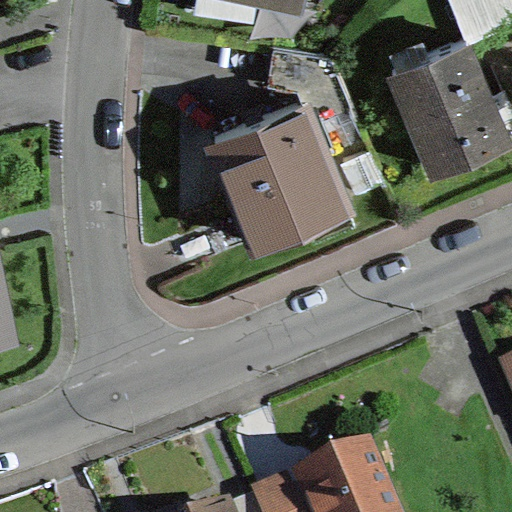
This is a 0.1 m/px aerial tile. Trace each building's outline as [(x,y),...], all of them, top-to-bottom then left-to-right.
[(197,0),(197,4),(253,15),(255,0),(197,0)] [(511,0),(486,0),(497,25),(511,19),(511,0)] [(392,65),(435,166),(510,134),(467,33),(392,65)] [(267,82),(349,93),(332,50),(273,42),(267,82)] [(303,97),(214,134),(258,239),(347,202),(303,97)] [(511,393),(511,392),(511,359),(499,365),(511,393)] [(397,511),(368,446),(296,477),(311,511),(397,511)] [(253,495),(260,511),(297,511),(285,482),(253,495)] [(260,511),(253,495),(227,507),(228,511),(260,511)]
